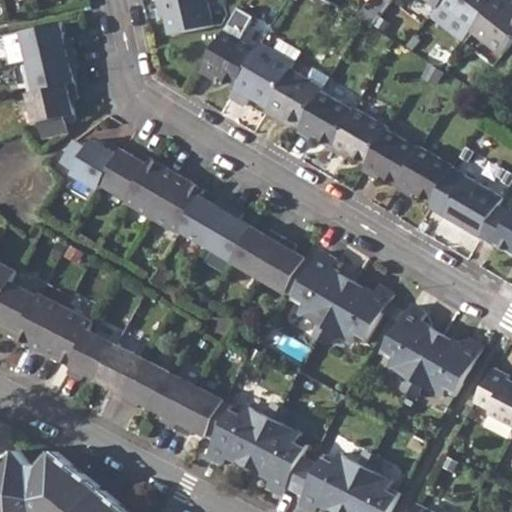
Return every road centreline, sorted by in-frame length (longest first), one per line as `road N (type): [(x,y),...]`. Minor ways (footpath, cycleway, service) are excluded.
road 1 (residential): [(511,316),(140,99),(116,0)]
road 2 (residential): [(227,511),(0,388)]
